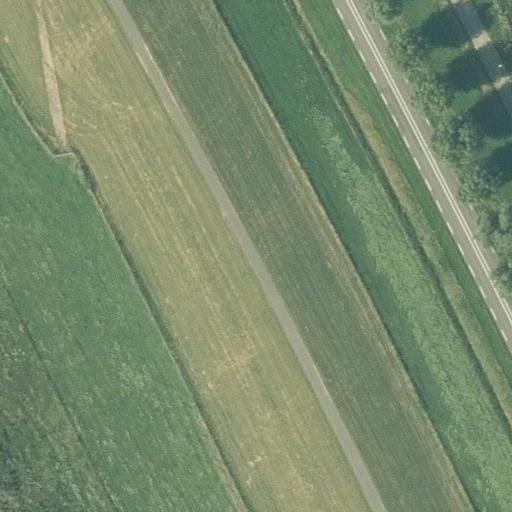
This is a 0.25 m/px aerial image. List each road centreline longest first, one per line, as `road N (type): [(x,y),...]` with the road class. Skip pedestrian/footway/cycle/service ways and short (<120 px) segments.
road 1 (secondary): [(511,313),(351,0)]
road 2 (track): [(35,0),(64,154)]
